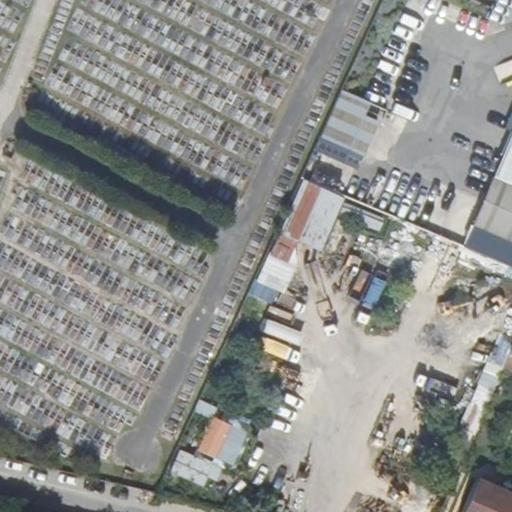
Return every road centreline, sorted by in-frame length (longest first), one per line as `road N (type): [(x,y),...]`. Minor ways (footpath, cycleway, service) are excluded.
road 1 (unknown): [(270,511),(348,321)]
road 2 (residential): [(0,479),(135,511)]
